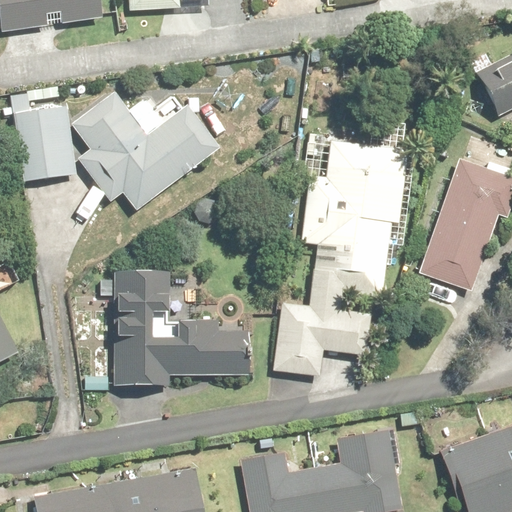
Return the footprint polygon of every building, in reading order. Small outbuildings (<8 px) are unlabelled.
[(64,0),(0,0),(0,55),(69,49),(64,0)] [(174,0),(93,0),(95,43),(147,41),(145,8),(175,7),(174,0)] [(292,6),(292,5),(338,0),(337,0),(224,0),(226,14),(292,6)] [(457,138),(511,118),(511,60),(505,64),(508,69),(441,93),(457,138)] [(36,128),(0,131),(0,206),(39,203),(41,209),(69,227),(87,211),(104,234),(186,172),(155,131),(151,135),(122,95),(88,119),(80,105),(36,131),(36,128)] [(511,122),(499,128),(511,155),(511,154),(511,122)] [(299,164),(295,196),(273,195),(268,265),(283,267),(280,328),(249,324),(240,394),(285,400),(288,372),(352,379),(376,173),(299,164)] [(475,207),(425,187),(384,292),(433,311),(475,207)] [(223,211),(209,199),(192,219),(206,231),(223,211)] [(221,350),(145,349),(144,297),(80,298),(81,409),(145,408),(145,397),(220,398),(221,350)] [(511,511),(511,428),(422,456),(439,511),(511,511)] [(280,459),(228,464),(233,511),(392,511),(381,432),(327,440),(330,465),(281,472),(280,459)] [(165,511),(161,488),(28,511),(165,511)]
